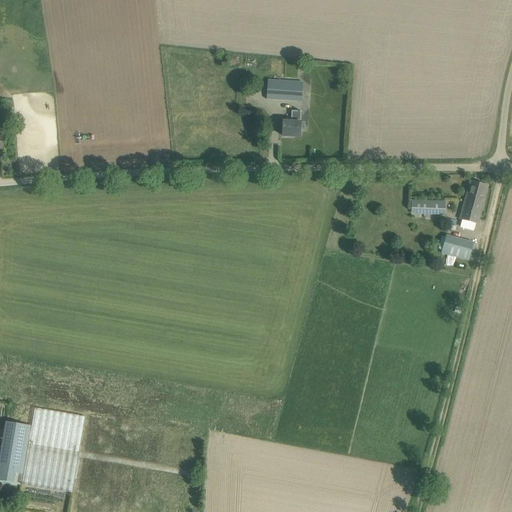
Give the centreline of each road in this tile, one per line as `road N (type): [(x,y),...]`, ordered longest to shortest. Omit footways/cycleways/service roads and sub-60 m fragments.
road 1 (unclassified): [(511,170),(197,169),(0,184)]
road 2 (track): [(415,511),(506,169)]
